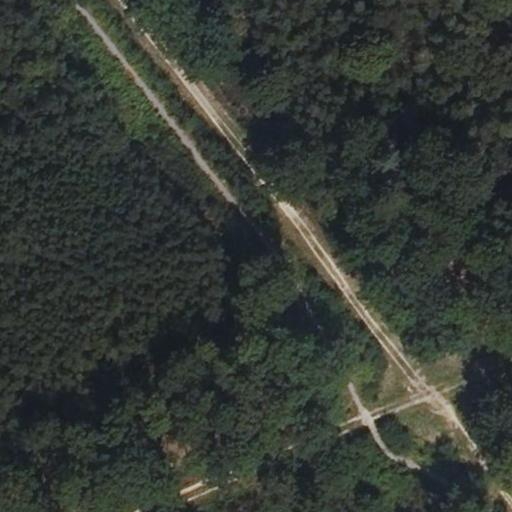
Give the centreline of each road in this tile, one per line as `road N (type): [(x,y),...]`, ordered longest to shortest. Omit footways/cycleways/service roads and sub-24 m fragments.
road 1 (track): [(472,511),(449,487),(384,450),(284,268),(72,0)]
road 2 (track): [(156,511),(511,359)]
